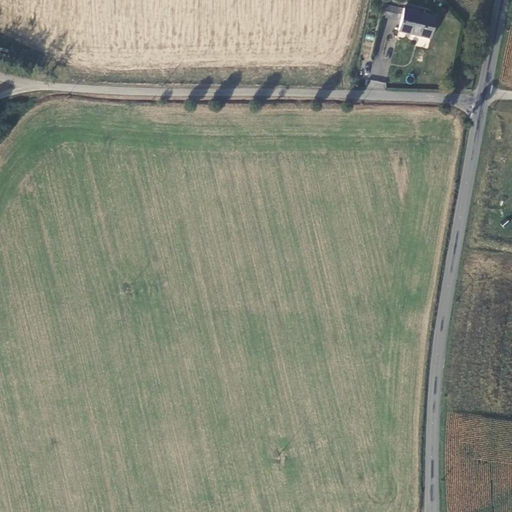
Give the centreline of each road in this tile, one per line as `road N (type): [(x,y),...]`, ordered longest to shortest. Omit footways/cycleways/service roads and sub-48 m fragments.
road 1 (unclassified): [(482,107),(423,97),(57,88),(0,78)]
road 2 (tertiary): [(482,107),(435,370),(433,511)]
